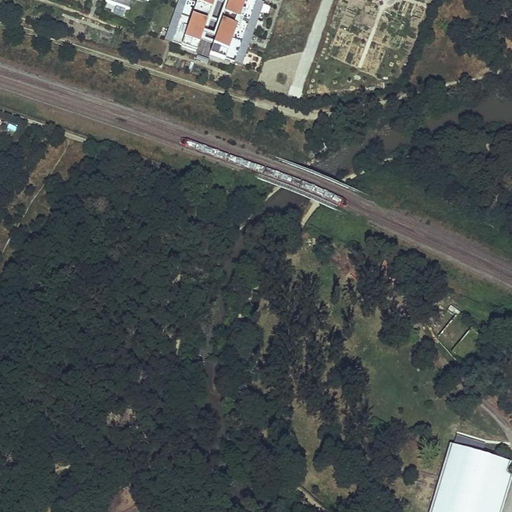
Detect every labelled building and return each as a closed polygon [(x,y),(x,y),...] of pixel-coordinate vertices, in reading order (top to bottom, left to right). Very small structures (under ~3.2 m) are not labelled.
[(105,0),(105,2),(133,13),(137,0),(105,0)] [(179,0),(166,41),(198,52),(216,0),(179,0)] [(231,0),(213,53),(242,64),(263,4),(251,0),(231,0)] [(417,313),(422,320),(424,318),(432,325),(441,314),(433,307),(435,304),(428,299),(417,313)] [(508,463),(452,447),(432,511),(501,511),(511,477),(505,474),(508,463)]
